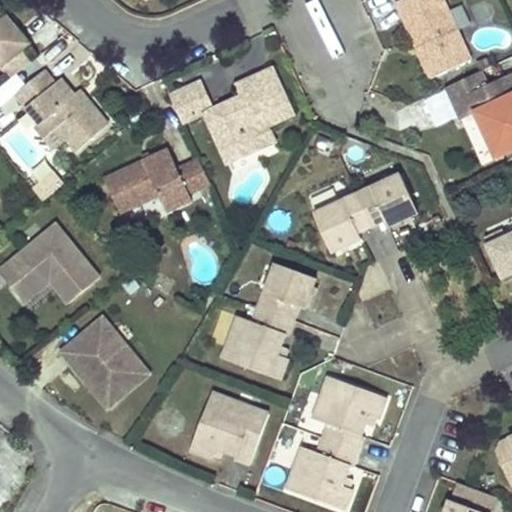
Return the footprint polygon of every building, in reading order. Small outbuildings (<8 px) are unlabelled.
[(472,61),(443,0),(404,0),(398,3),(405,19),(412,16),(426,46),(419,49),(433,80),(472,61)] [(0,68),(1,69),(24,50),(31,44),(1,8),(0,9),(0,68)] [(426,46),(412,16),(405,19),(419,49),(426,46)] [(33,61),(24,50),(1,69),(10,80),(33,61)] [(46,68),(17,92),(42,121),(52,113),(60,123),(79,146),(95,132),(110,120),(100,108),(86,91),(80,96),(75,90),(63,75),(57,81),(46,68)] [(293,114),(273,69),(238,85),(244,97),(246,101),(225,111),(223,106),(222,104),(213,107),(201,81),(172,94),(185,121),(205,111),(230,164),(259,150),(251,133),(293,114)] [(511,73),(488,84),(482,70),(447,87),(461,118),(475,112),(496,157),(511,149),(511,73)] [(80,96),(86,91),(81,85),(75,90),(80,96)] [(246,101),(244,97),(223,106),(225,111),(246,101)] [(52,113),(42,121),(50,131),(60,123),(52,113)] [(345,159),(363,162),(365,143),(348,141),(345,159)] [(195,197),(192,191),(212,182),(200,155),(177,166),(169,147),(106,176),(121,211),(159,193),(167,209),(195,197)] [(65,184),(56,172),(49,178),(59,190),(65,184)] [(403,172),(358,192),(373,225),(388,218),(391,225),(421,211),(403,172)] [(59,190),(49,178),(34,190),(44,202),(59,190)] [(358,192),(315,212),(333,251),(363,237),(360,231),(373,225),(358,192)] [(102,279),(57,224),(0,271),(0,272),(26,304),(51,284),(69,305),(102,279)] [(506,230),(487,239),(490,245),(509,236),(506,230)] [(511,234),(509,236),(490,245),(505,277),(511,273),(511,234)] [(260,307),(259,308),(293,320),(298,306),(306,309),(317,277),(278,263),(261,307),(260,307)] [(293,320),(259,308),(255,321),(239,315),(223,357),(282,379),(290,358),(286,357),(279,354),(281,346),(287,332),(289,332),(293,320)] [(104,318),(62,353),(71,364),(75,361),(101,392),(96,395),(108,410),(151,374),(104,318)] [(279,354),(286,357),(289,349),(281,346),(279,354)] [(75,361),(71,364),(96,395),(101,392),(75,361)] [(389,397),(330,375),(314,417),(330,423),(324,438),(353,449),(358,433),(363,435),(367,422),(370,414),(379,417),(381,418),(389,397)] [(270,413),(212,391),(189,450),(212,459),(213,456),(217,445),(225,448),(238,453),(237,457),(251,463),(270,413)] [(370,414),(367,422),(376,425),(379,417),(370,414)] [(348,463),(353,449),(324,438),(319,451),(304,445),(288,488),(347,510),(355,490),(352,489),(344,486),(347,478),(352,465),(348,463)] [(217,445),(213,456),(220,459),(225,448),(217,445)] [(344,486),(352,489),(355,481),(347,478),(344,486)] [(491,511),(496,500),(464,487),(460,486),(455,500),(452,499),(446,511),(491,511)]
